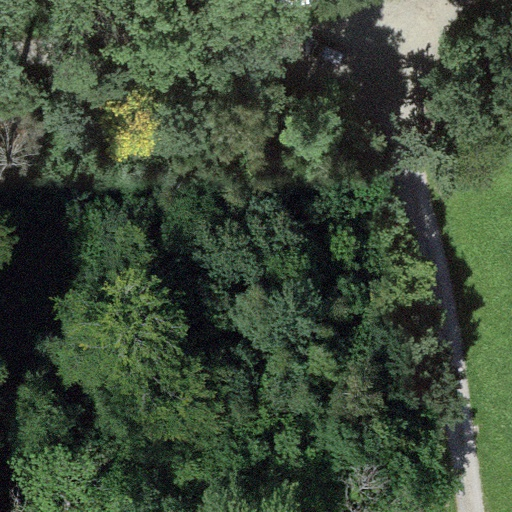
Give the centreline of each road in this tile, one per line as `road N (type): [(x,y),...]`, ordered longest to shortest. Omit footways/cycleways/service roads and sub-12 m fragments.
road 1 (track): [(397,8),(475,511)]
road 2 (track): [(409,0),(397,8),(0,63)]
